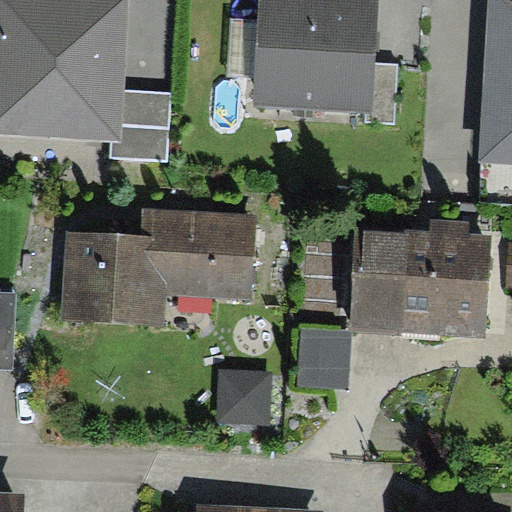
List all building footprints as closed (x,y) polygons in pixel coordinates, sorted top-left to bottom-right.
[(127,0),(0,0),(0,135),(115,140),(115,161),(164,163),(167,94),(124,92),(127,0)] [(369,6),(233,1),(228,115),(365,121),(369,6)] [(511,1),(485,1),(485,185),(511,185),(511,1)] [(248,302),(252,218),(145,213),(144,238),(66,235),(62,322),(154,326),(155,298),(248,302)] [(487,338),(493,238),(358,230),(352,330),(487,338)] [(0,369),(12,370),(16,294),(0,293),(0,369)] [(297,385),(349,389),(353,331),(301,327),(297,385)] [(272,372),(220,369),(217,421),(270,423),(272,372)] [(0,511),(12,511),(13,503),(0,503),(0,511)]
